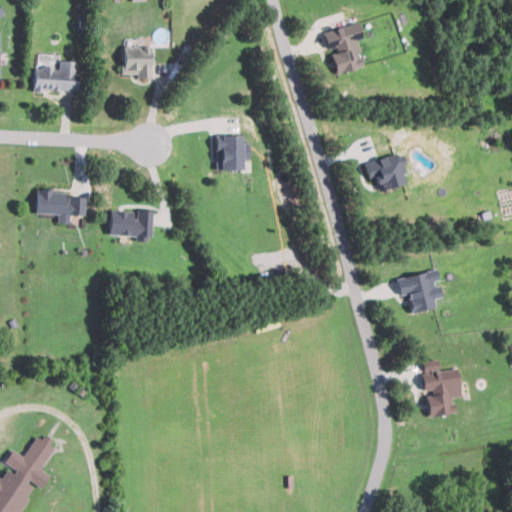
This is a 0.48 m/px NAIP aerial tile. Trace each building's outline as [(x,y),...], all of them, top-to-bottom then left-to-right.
[(335,72),(361,66),(358,50),(359,50),(356,38),(361,37),(358,21),(322,30),(327,50),(330,49),(335,72)] [(122,75),(150,75),(150,45),(122,45),(122,75)] [(76,60),(35,60),(35,89),(76,89),(76,60)] [(242,133),(242,141),(249,141),(251,159),(243,159),(243,169),(216,169),(216,139),(221,139),(221,133),(242,133)] [(364,161),(368,178),(374,176),(378,189),(404,182),(400,171),(406,169),(401,151),(364,161)] [(35,213),(84,213),(84,191),(35,191),(35,213)] [(151,209),(109,209),(109,235),(151,235),(151,209)] [(395,276),(398,293),(407,292),(410,310),(434,306),(433,297),(441,295),(438,281),(438,280),(436,269),(395,276)] [(427,415),(455,411),(454,401),(451,402),(451,396),(460,395),(456,367),(438,369),(437,358),(421,360),(423,372),(420,373),(422,391),(424,391),(427,415)] [(23,456),(12,449),(3,463),(41,486),(49,474),(39,469),(54,445),(35,434),(23,456)] [(0,511),(17,511),(34,486),(6,469),(0,478),(0,511)]
